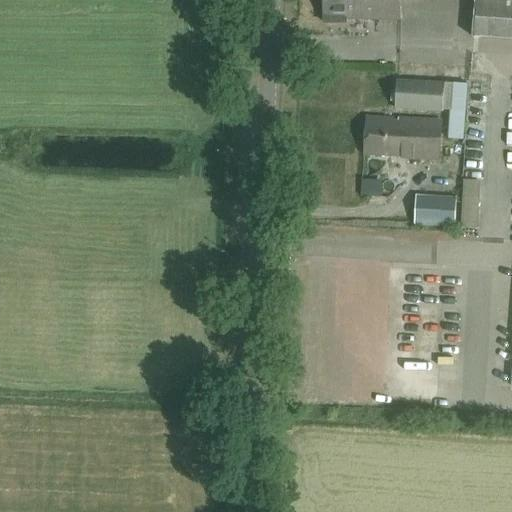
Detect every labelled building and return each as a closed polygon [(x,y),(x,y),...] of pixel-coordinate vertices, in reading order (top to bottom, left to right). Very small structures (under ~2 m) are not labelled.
[(399,21),(399,0),(325,0),(324,24),(345,24),(345,19),(399,21)] [(511,0),(476,0),(474,36),(511,38),(511,0)] [(511,57),(495,56),(494,69),(511,70),(511,57)] [(416,59),(417,72),(436,71),(436,58),(416,59)] [(467,76),(453,75),(451,130),(466,130),(467,76)] [(445,83),(407,81),(398,81),(395,109),(400,109),(444,111),(445,83)] [(440,160),(442,121),(399,118),(399,119),(367,117),(365,155),(412,157),(412,159),(440,160)] [(457,198),(417,196),(415,225),(455,227),(457,198)] [(461,379),(462,368),(446,366),(445,378),(461,379)] [(468,395),(469,382),(445,380),(444,394),(468,395)]
